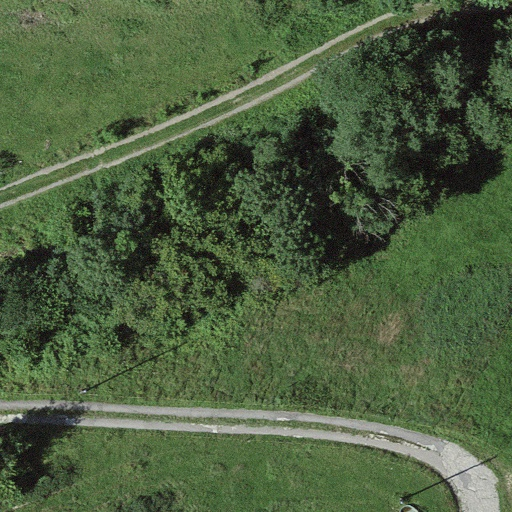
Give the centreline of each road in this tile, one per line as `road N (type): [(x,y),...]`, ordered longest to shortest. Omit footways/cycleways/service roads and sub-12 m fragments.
road 1 (track): [(0,201),(194,120),(368,33),(416,15),(511,1)]
road 2 (track): [(479,511),(476,486),(456,460),(394,439),(295,425),(0,413)]
